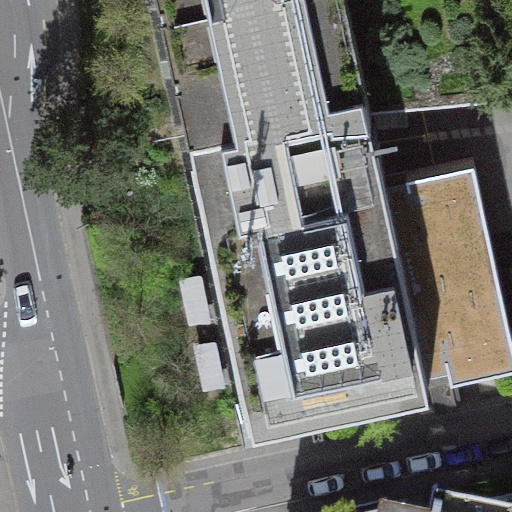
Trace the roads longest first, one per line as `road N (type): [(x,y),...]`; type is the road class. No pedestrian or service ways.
road 1 (residential): [(125,511),(511,427)]
road 2 (primary): [(0,93),(52,343)]
road 3 (primary): [(52,343),(89,511)]
